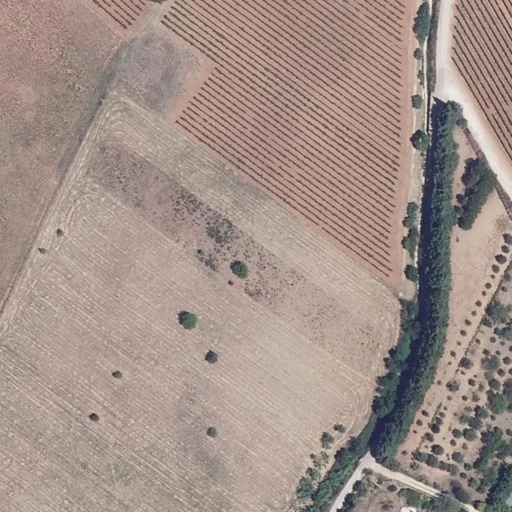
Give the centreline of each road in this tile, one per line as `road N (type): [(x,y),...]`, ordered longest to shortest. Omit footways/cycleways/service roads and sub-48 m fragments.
road 1 (tertiary): [(446,0),(415,361),(336,511)]
road 2 (track): [(438,87),(455,90),(511,190)]
